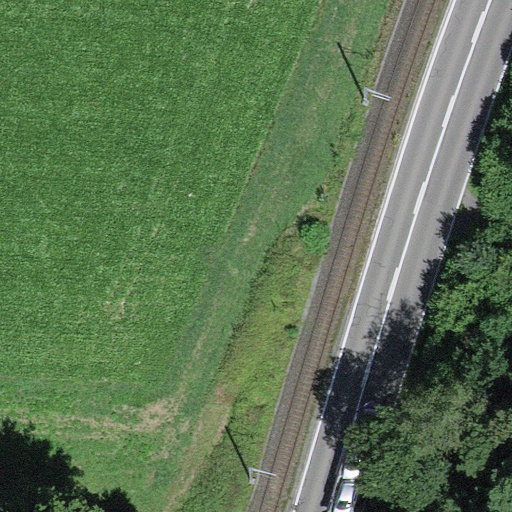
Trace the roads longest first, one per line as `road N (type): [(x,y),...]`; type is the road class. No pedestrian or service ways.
road 1 (primary): [(331,511),(489,0)]
road 2 (track): [(246,350),(159,511)]
